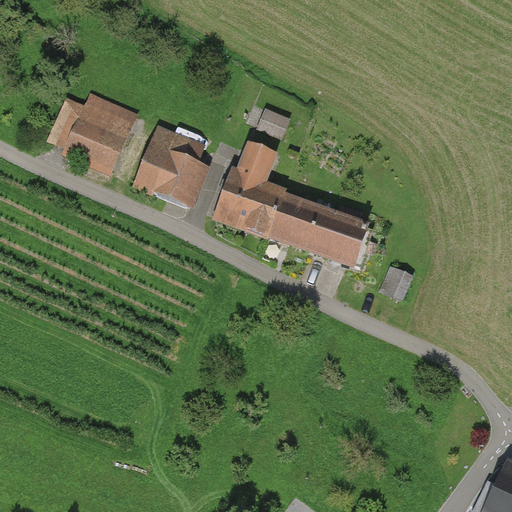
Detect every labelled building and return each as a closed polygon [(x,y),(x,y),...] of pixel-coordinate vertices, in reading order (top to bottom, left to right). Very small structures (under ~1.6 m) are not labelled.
[(109,185),(138,120),(92,100),(86,114),(67,105),(48,147),(67,156),(64,164),(109,185)] [(268,110),(260,129),(286,139),(294,120),(268,110)] [(201,151),(155,133),(130,196),(187,219),(204,176),(193,171),(201,151)] [(244,150),(218,217),(359,271),(373,235),(262,192),(274,162),(244,150)] [(511,511),(511,473),(503,470),(484,511),(511,511)]
